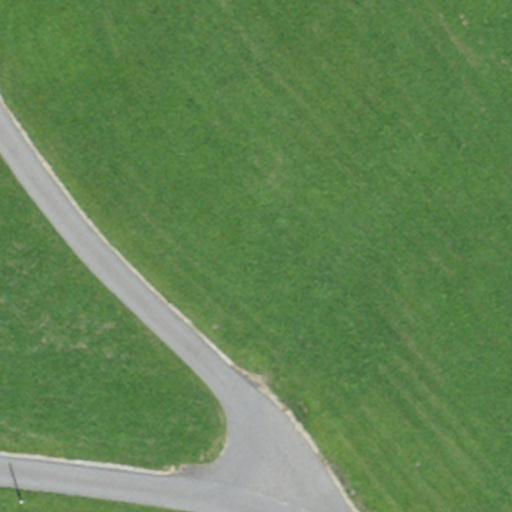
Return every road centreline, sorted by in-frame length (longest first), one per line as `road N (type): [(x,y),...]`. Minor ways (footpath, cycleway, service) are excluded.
road 1 (residential): [(0,128),(86,243),(248,415),(310,506)]
road 2 (residential): [(0,472),(310,506)]
